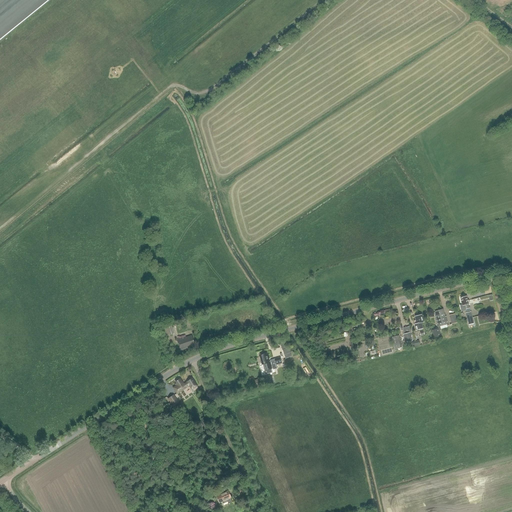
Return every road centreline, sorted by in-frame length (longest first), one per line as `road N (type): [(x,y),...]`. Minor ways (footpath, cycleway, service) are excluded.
road 1 (tertiary): [(3,480),(228,344),(511,275)]
road 2 (track): [(192,360),(258,511)]
